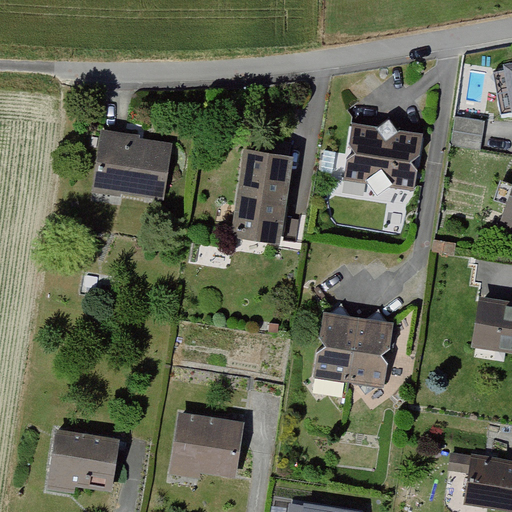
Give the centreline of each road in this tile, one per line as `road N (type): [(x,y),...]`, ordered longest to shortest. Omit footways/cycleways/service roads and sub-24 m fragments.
road 1 (residential): [(511,27),(323,61),(94,75)]
road 2 (unknown): [(451,51),(412,291)]
